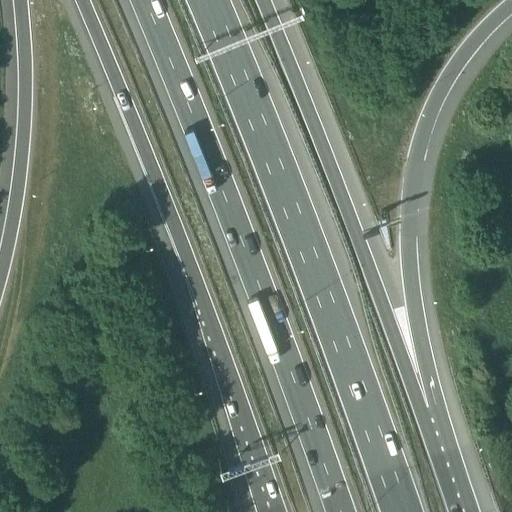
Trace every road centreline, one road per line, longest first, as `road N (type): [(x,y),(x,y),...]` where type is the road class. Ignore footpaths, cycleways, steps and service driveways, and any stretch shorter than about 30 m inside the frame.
road 1 (motorway): [(82,0),(278,511)]
road 2 (motorway): [(400,511),(204,0)]
road 3 (motorway): [(144,0),(339,511)]
road 4 (motorway): [(435,458),(260,0)]
road 5 (motorway): [(435,458),(434,406),(411,298),(410,204),(425,137),(455,69),(511,7)]
road 6 (motorway): [(21,0),(22,148),(0,276)]
